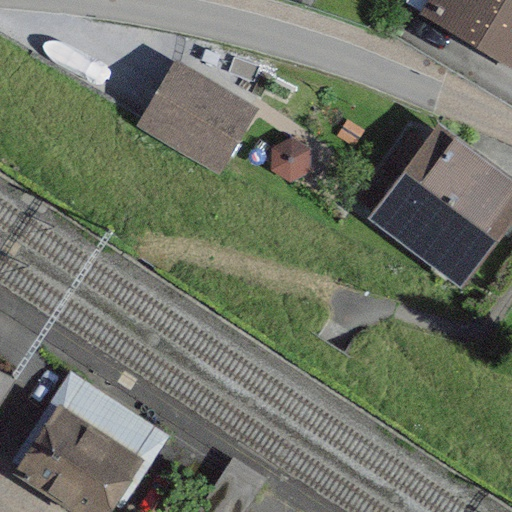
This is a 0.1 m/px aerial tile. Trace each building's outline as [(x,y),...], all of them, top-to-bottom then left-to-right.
[(511,0),(411,0),(423,7),(419,13),(511,67),(511,0)] [(259,107),(176,57),(135,124),(218,174),(259,107)] [(461,287),(511,219),(511,175),(440,122),(427,139),(412,128),(358,200),(373,211),(368,218),(461,287)] [(292,136),(271,147),(271,171),(289,182),(310,171),(311,148),(292,136)] [(0,400),(15,378),(0,368),(0,400)] [(170,435),(70,370),(13,458),(21,463),(14,473),(74,511),(111,511),(116,506),(121,509),(170,435)] [(244,511),(268,477),(234,455),(196,511),(244,511)]
